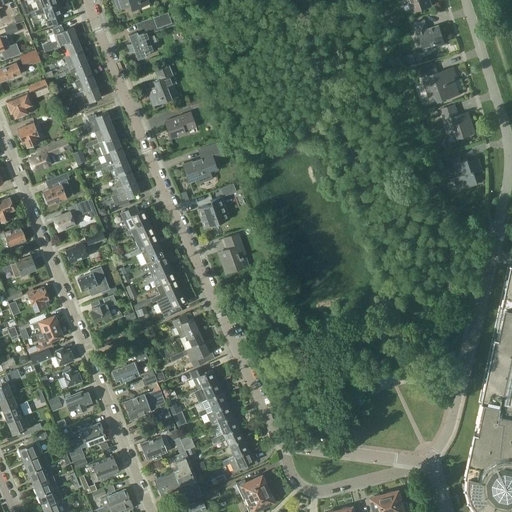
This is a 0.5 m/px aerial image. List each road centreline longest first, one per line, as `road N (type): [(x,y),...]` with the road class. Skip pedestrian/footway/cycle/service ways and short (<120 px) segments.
road 1 (residential): [(430,462),(449,426),(510,166),(506,121),(466,0)]
road 2 (residential): [(279,436),(131,114),(90,0)]
road 3 (residential): [(152,511),(0,125)]
road 4 (residential): [(430,462),(316,499),(289,474),(279,436)]
road 5 (residential): [(430,462),(279,436)]
